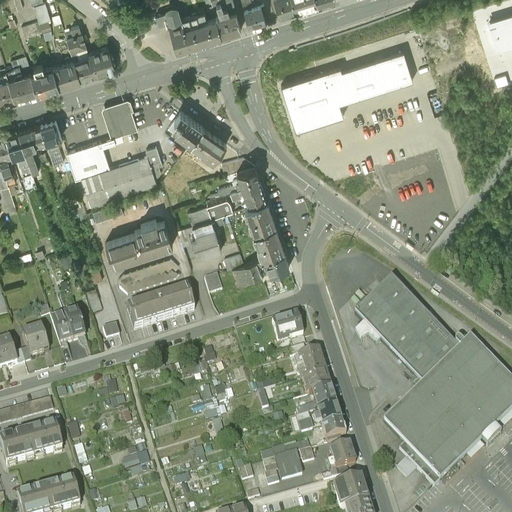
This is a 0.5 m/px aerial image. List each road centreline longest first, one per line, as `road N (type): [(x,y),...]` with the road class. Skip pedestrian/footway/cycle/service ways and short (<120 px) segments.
road 1 (unknown): [(439,132),(408,45),(297,73),(285,79),(283,94),(301,153),(313,161),(352,159)]
road 2 (residential): [(313,294),(0,391)]
road 3 (tertiary): [(337,208),(511,337)]
road 4 (residential): [(375,468),(313,294)]
road 5 (secondary): [(239,48),(398,0)]
road 6 (residential): [(375,468),(217,511)]
road 7 (tertiary): [(212,56),(249,137),(302,182)]
road 8 (tertiary): [(302,182),(259,121),(239,48)]
road 9 (secondary): [(0,122),(141,77)]
